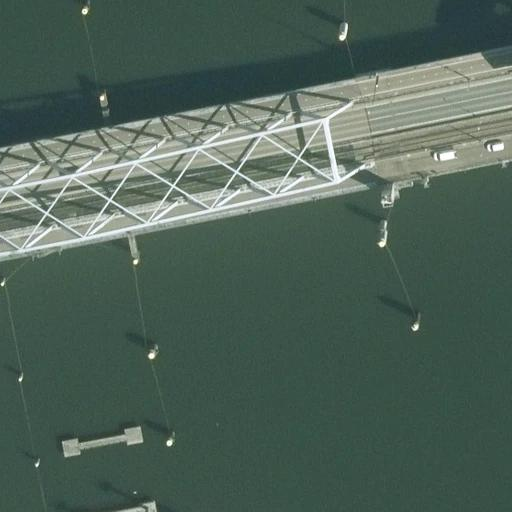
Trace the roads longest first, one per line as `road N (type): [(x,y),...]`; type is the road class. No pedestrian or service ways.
road 1 (primary): [(0,190),(511,89)]
road 2 (unclassified): [(0,244),(511,144)]
